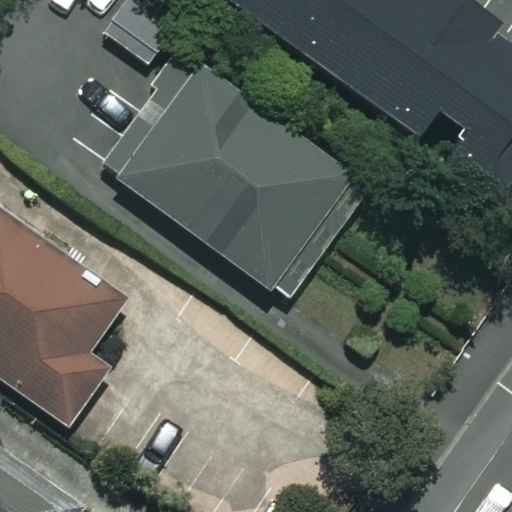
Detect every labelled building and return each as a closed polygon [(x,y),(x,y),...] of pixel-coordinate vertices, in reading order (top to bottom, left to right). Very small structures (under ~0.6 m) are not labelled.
[(511,53),(436,0),(219,0),(489,192),(511,160),(511,53)] [(165,40),(118,4),(96,31),(144,68),(165,40)] [(356,180),(185,55),(101,171),(271,296),(356,180)] [(118,303),(0,219),(0,380),(61,424),(102,365),(83,352),(118,303)] [(0,511),(86,511),(0,449),(0,511)]
